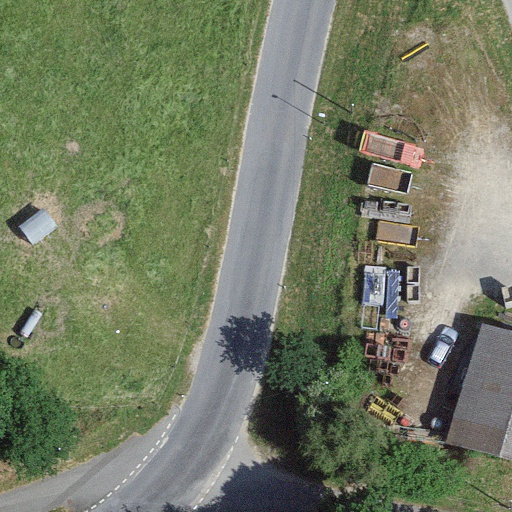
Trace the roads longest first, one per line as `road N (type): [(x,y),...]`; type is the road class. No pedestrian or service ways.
road 1 (tertiary): [(311,0),(229,375),(179,475)]
road 2 (unclassified): [(16,511),(179,475)]
